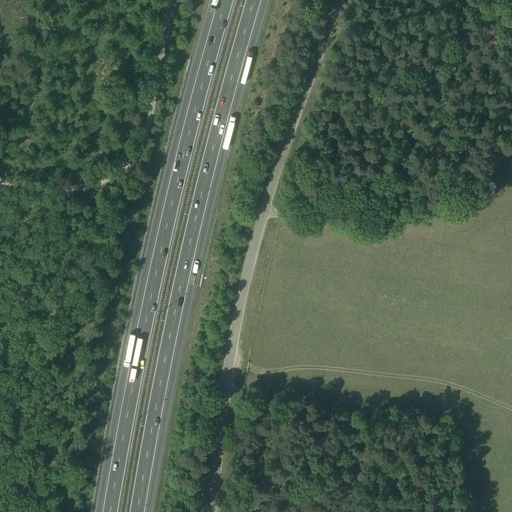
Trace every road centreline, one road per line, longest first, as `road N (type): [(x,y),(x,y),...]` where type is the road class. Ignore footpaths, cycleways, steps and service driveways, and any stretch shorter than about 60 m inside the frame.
road 1 (unclassified): [(215,511),(228,368),(261,212),(340,0)]
road 2 (motorway): [(141,511),(184,276),(257,0)]
road 3 (motorway): [(221,0),(146,298),(106,511)]
road 4 (track): [(0,182),(88,187),(130,160),(149,121),(170,0)]
road 5 (track): [(228,368),(429,380),(511,409)]
